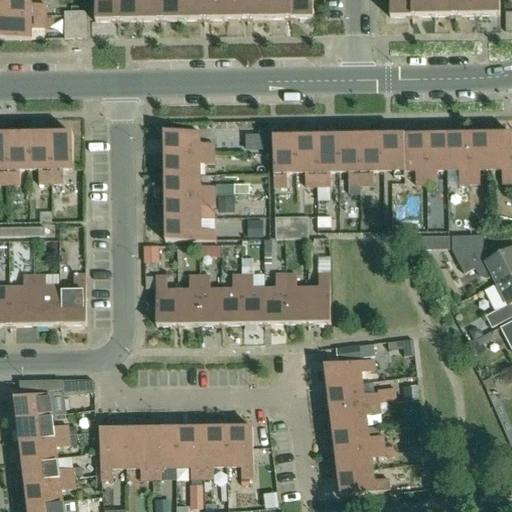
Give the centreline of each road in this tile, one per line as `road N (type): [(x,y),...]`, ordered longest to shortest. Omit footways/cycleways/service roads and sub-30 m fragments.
road 1 (residential): [(106,360),(123,346),(129,307),(120,89)]
road 2 (tertiary): [(120,89),(359,83)]
road 3 (residential): [(296,396),(124,398),(106,360)]
road 4 (tertiary): [(359,83),(511,78)]
road 5 (tertiary): [(0,90),(120,89)]
